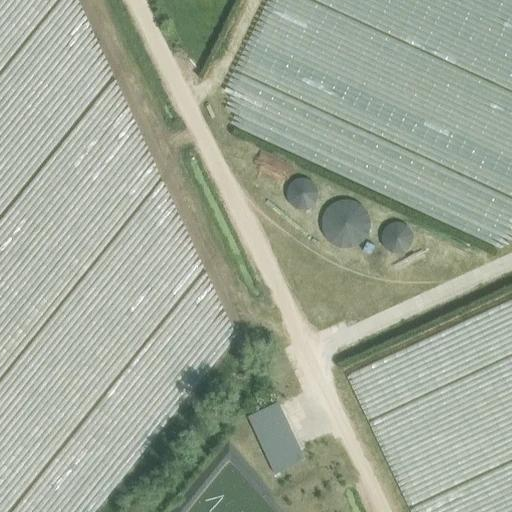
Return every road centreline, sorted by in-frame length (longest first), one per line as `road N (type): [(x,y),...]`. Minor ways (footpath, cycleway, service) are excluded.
road 1 (track): [(309,353),(134,0)]
road 2 (track): [(309,353),(511,258)]
road 3 (track): [(392,511),(309,353)]
